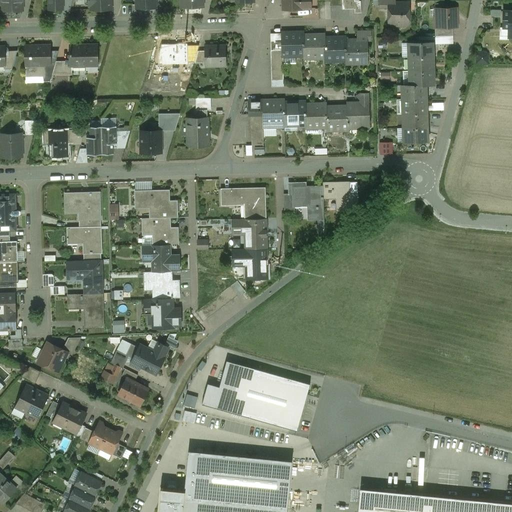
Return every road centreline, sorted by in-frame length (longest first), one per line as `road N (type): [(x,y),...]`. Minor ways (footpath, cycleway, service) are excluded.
road 1 (residential): [(411,185),(196,354),(113,511)]
road 2 (residential): [(258,24),(0,29)]
road 3 (residential): [(0,174),(222,169)]
road 4 (residential): [(222,169),(391,164),(410,173)]
road 5 (residential): [(477,0),(437,160),(425,171)]
road 6 (unclassified): [(511,442),(379,411),(337,413)]
